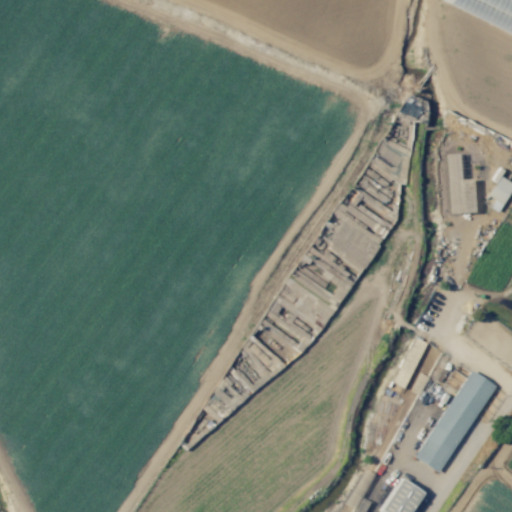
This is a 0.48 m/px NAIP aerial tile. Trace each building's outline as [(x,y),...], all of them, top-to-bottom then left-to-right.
[(456,153),(441,154),(444,213),(468,212),(468,190),(458,191),(456,153)] [(488,208),(496,212),(511,184),(497,176),(486,196),(493,200),(488,208)] [(427,376),(439,350),(410,336),(389,382),(405,390),(414,370),(427,376)] [(490,384),(466,369),(412,458),(437,473),(490,384)] [(376,511),(378,511),(407,511),(419,492),(396,478),(376,511)]
